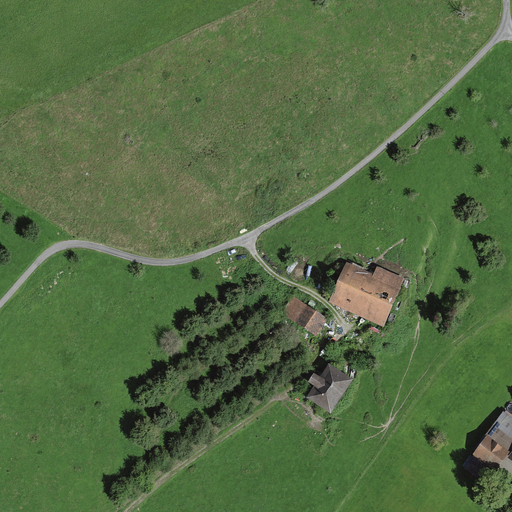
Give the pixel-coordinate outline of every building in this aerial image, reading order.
[(388,327),(410,279),(381,266),(377,275),(350,264),(333,302),(388,327)] [(330,321),(294,298),(284,313),(320,336),(330,321)] [(360,383),(334,365),(325,378),(318,373),(313,381),(319,385),(312,396),(339,415),(360,383)] [(508,453),(511,444),(511,419),(503,414),(485,439),(486,439),(487,438),(508,453)] [(486,439),(472,458),(473,458),(491,471),(496,474),(510,455),(508,453),(487,438),(486,439)] [(491,471),(473,458),(464,471),(482,483),(491,471)]
